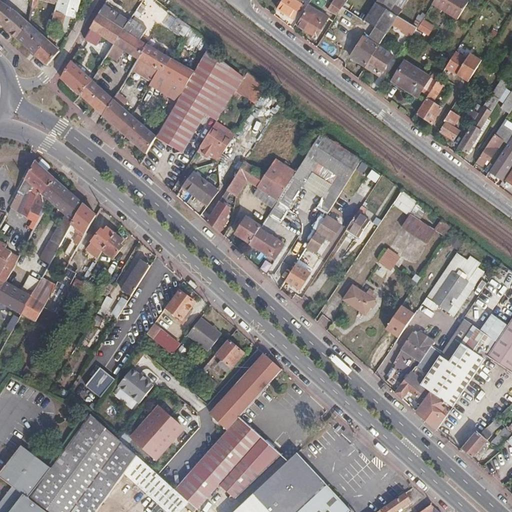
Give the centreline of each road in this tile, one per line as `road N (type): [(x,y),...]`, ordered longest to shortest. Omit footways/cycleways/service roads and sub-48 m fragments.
road 1 (secondary): [(414,436),(150,198),(9,96)]
road 2 (secondary): [(0,126),(34,137),(98,180),(399,449)]
road 3 (tertiary): [(233,0),(511,210)]
road 4 (residential): [(91,0),(49,71),(35,84),(9,89)]
